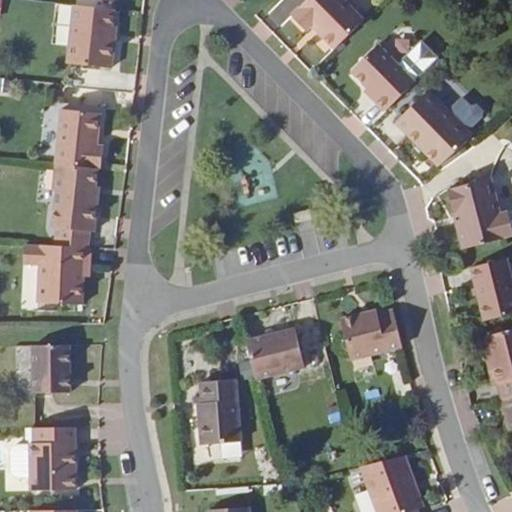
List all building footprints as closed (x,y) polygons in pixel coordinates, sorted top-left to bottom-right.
[(91,34),(92,22),(93,4),(56,0),(52,0),(47,58),(92,63),(94,34),(91,34)] [(313,25),(311,27),(325,41),(355,11),(342,0),(290,0),(282,9),(297,24),(302,19),(305,16),(313,25)] [(313,25),(305,16),(302,19),(311,27),(313,25)] [(391,58),(407,74),(430,51),(414,35),(391,58)] [(369,89),(366,92),(378,104),(408,75),(407,74),(391,58),(389,56),(389,49),(379,39),(373,40),(371,38),(344,65),(363,83),(369,89)] [(369,89),(363,83),(359,86),(366,92),(369,89)] [(446,107),(429,87),(395,115),(435,161),(467,131),(463,126),(446,107)] [(446,107),(463,126),(479,113),(481,107),(475,101),(470,102),(462,93),(446,107)] [(86,165),(86,141),(83,141),(83,109),(44,108),(41,161),(82,165),(86,165)] [(43,189),(42,226),(44,226),(77,228),(82,228),(84,194),(80,194),(81,184),(82,165),(41,161),(41,189),(43,189)] [(511,229),(511,224),(506,205),(493,209),(484,176),(440,186),(455,245),(511,229)] [(77,242),(77,228),(44,226),(44,240),(77,242)] [(78,273),(80,242),(77,242),(44,240),(13,238),(13,257),(28,258),(28,297),(70,299),(72,273),(78,273)] [(511,309),(498,259),(465,268),(476,318),(511,309)] [(391,339),(382,302),(353,309),(352,304),(332,309),(342,351),(391,339)] [(293,325),(303,365),(326,360),(317,320),(293,325)] [(511,392),(511,324),(480,333),(484,349),(479,351),(487,381),(493,380),(497,396),(511,392)] [(294,365),(286,325),(234,336),(243,378),(294,365)] [(64,393),(66,344),(27,344),(26,394),(64,393)] [(193,416),(186,416),(188,441),(230,436),(225,378),(192,378),(193,398),(193,416)] [(511,392),(497,396),(504,428),(510,426),(511,433),(511,392)] [(185,399),(186,416),(193,416),(193,398),(185,399)] [(68,491),(68,456),(64,456),(64,446),(68,446),(68,426),(29,426),(29,443),(10,444),(5,450),(5,471),(10,477),(26,477),(26,491),(68,491)] [(350,460),(366,511),(383,511),(409,503),(391,450),(350,460)] [(238,511),(237,502),(195,506),(194,511),(238,511)]
